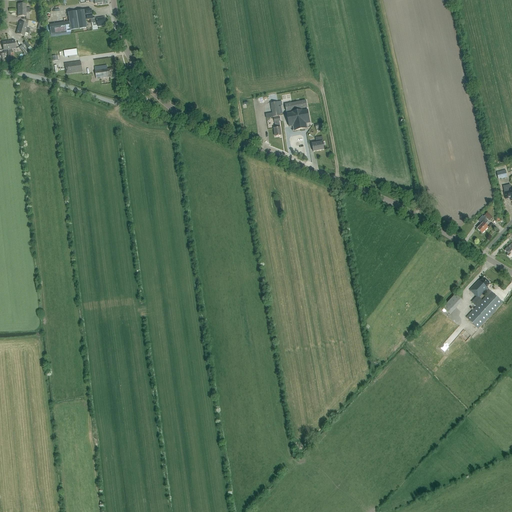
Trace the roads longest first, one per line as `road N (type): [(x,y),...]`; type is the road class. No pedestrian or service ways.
road 1 (tertiary): [(511,273),(382,197),(198,124),(147,87)]
road 2 (unclassified): [(147,87),(113,102),(0,72)]
